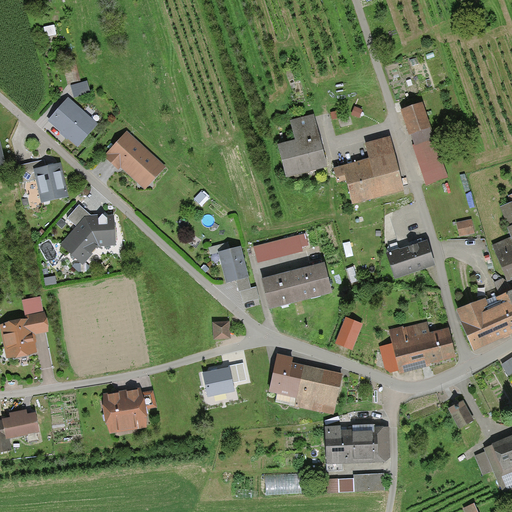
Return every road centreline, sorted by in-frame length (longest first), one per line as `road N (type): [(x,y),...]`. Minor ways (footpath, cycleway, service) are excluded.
road 1 (unclassified): [(468,365),(354,0)]
road 2 (residential): [(0,96),(260,327)]
road 3 (unclassified): [(0,391),(148,366),(260,327)]
road 4 (residential): [(260,327),(389,381)]
road 5 (residential): [(387,511),(389,381)]
